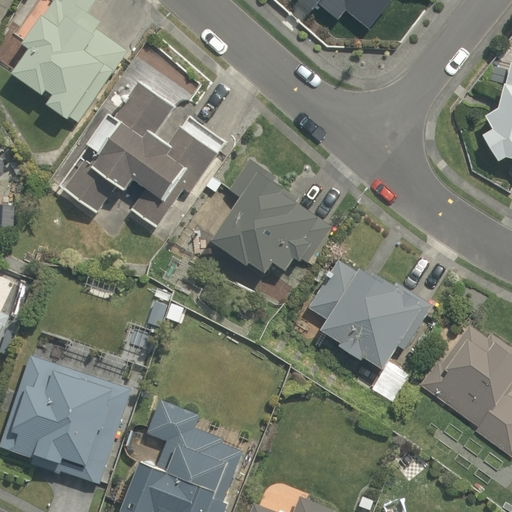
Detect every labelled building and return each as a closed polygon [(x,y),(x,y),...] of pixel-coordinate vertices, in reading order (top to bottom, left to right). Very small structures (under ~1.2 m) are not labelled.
[(49,102),(79,123),(129,49),(97,27),(102,19),(91,12),(99,0),(62,0),(61,0),(55,0),(26,44),(33,49),(17,74),(46,93),(49,89),(55,93),(49,102)] [(302,0),(315,10),(320,4),(340,20),(347,11),(369,29),(393,1),(391,0),(302,0)] [(511,59),(511,60),(507,86),(502,106),(488,114),(494,128),(483,135),(500,161),(507,158),(511,158),(511,59)] [(66,189),(99,213),(120,185),(128,191),(136,180),(149,189),(133,210),(157,227),(185,190),(189,193),(226,143),(190,117),(175,136),(162,127),(176,107),(143,83),(118,118),(112,114),(87,147),(96,153),(88,164),(86,162),(66,189)] [(243,196),(212,240),(249,267),(252,263),(266,274),(275,262),(286,270),(295,257),(301,261),(303,258),(308,263),(334,226),(296,200),(298,197),(282,186),(285,182),(251,158),(231,187),(243,196)] [(406,350),(433,304),(376,270),(373,275),(361,268),(357,274),(338,263),(311,307),(330,318),(322,330),(343,343),(340,347),(364,362),(367,357),(386,369),(400,346),(406,350)] [(168,305),(156,300),(148,321),(160,326),(168,305)] [(17,329),(8,326),(1,351),(9,354),(17,329)] [(511,455),(511,397),(505,392),(511,382),(511,349),(495,338),(492,343),(470,326),(442,364),(438,361),(421,386),(480,429),(478,431),(511,455)] [(32,355),(2,446),(35,457),(32,465),(62,475),(63,470),(100,483),(132,389),(32,355)] [(161,398),(148,433),(169,441),(159,467),(142,461),(123,510),(128,511),(226,511),(229,504),(224,502),(244,451),(222,442),(224,438),(195,427),(200,413),(161,398)] [(334,511),(336,508),(301,494),(293,511),(284,511),(256,500),(250,511),(334,511)] [(375,499),(364,495),(360,506),(371,510),(375,499)]
